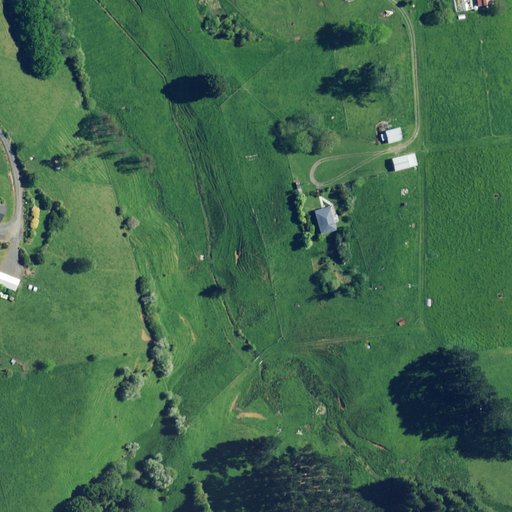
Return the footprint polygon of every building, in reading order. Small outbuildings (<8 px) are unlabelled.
[(473,9),(470,0),(453,0),(456,12),(473,9)] [(229,95),(223,90),(217,96),(223,102),(229,95)] [(397,129),(384,132),(384,133),(379,134),(381,141),(386,140),(386,143),(400,140),(397,129)] [(417,165),(414,154),(391,160),(393,171),(417,165)] [(334,214),(332,207),(314,212),(320,235),(336,230),(334,221),(338,220),(336,214),(334,214)] [(18,280),(0,273),(0,285),(14,291),(18,280)]
